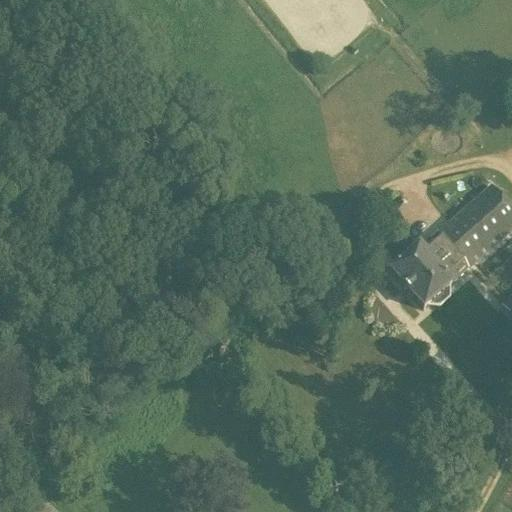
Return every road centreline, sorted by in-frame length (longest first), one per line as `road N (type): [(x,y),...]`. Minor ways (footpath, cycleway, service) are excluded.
road 1 (unknown): [(511,186),(499,172),(455,167),(397,184),(279,242),(148,282)]
road 2 (unknown): [(5,464),(148,282)]
road 3 (unknown): [(0,291),(148,282)]
